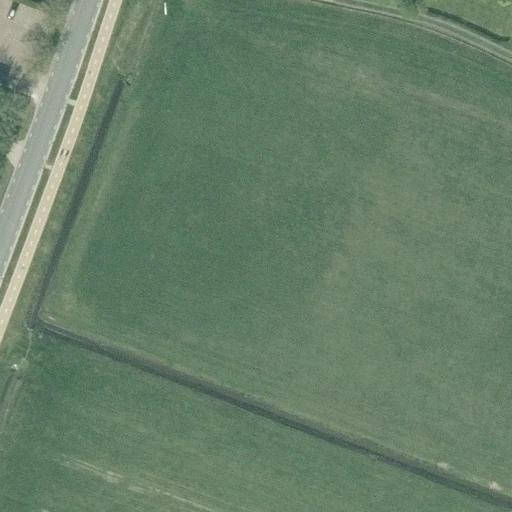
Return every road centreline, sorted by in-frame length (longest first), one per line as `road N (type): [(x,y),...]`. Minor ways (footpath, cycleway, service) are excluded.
road 1 (tertiary): [(0,243),(88,0)]
road 2 (track): [(332,0),(421,19),(511,56)]
